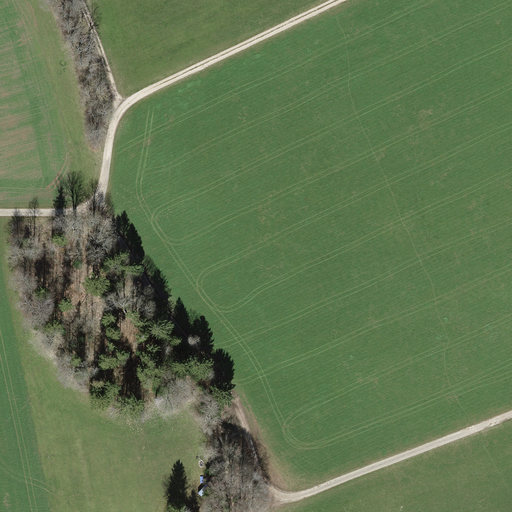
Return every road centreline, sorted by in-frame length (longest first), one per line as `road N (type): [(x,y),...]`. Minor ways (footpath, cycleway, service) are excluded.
road 1 (track): [(267,502),(221,381),(92,209)]
road 2 (track): [(511,414),(246,511)]
road 3 (track): [(341,0),(144,93),(114,120)]
road 4 (track): [(114,120),(92,209),(0,212)]
road 5 (track): [(114,120),(104,59),(77,0)]
